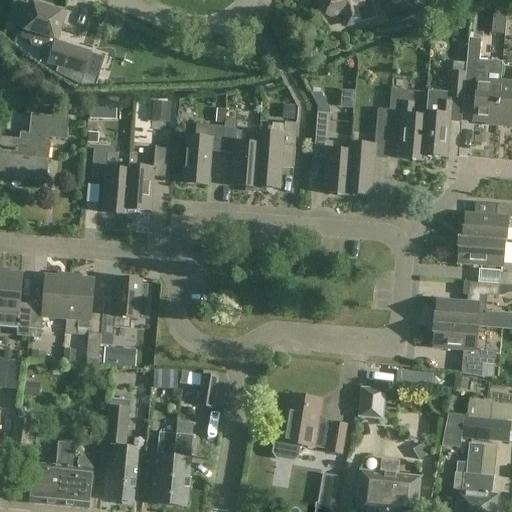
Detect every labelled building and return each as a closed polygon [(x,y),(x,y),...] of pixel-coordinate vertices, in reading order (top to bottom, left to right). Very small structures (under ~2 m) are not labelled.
[(323,0),(323,1),(326,13),(331,16),(343,12),(347,26),(376,19),(370,0),(323,0)] [(382,0),(387,15),(414,8),(411,0),(382,0)] [(31,47),(51,53),(55,43),(63,15),(60,14),(59,12),(55,10),(52,12),(42,9),(41,6),(37,5),(35,6),(31,5),(22,36),(23,39),(28,40),(31,47)] [(467,39),(465,74),(463,93),(474,93),(472,122),(485,123),(485,126),(497,126),(500,81),(502,63),(498,63),(496,61),(494,61),(492,62),(478,61),(479,40),(467,39)] [(91,54),(55,43),(51,53),(48,63),(85,74),(91,54)] [(451,73),(449,99),(461,100),(462,92),(463,93),(465,74),(451,73)] [(511,125),(511,82),(500,81),(497,126),(508,127),(508,125),(511,125)] [(336,92),(336,107),(350,107),(351,92),(336,92)] [(439,115),(425,114),(421,162),(422,162),(423,158),(432,159),(432,156),(446,157),(450,104),(440,103),(439,115)] [(423,114),(423,118),(411,117),(411,105),(402,104),(398,156),(411,158),(411,161),(421,162),(425,114),(423,114)] [(90,122),(102,122),(102,109),(90,109),(90,122)] [(390,110),(377,110),(375,138),(387,139),(390,110)] [(315,141),(328,142),(330,114),(317,113),(315,141)] [(0,172),(45,178),(49,145),(48,145),(48,138),(65,140),(67,120),(32,116),(29,136),(20,143),(0,141),(0,143),(0,172)] [(265,190),(265,188),(279,189),(282,147),(294,148),(296,124),(283,123),(282,135),(259,133),(258,144),(259,145),(257,165),(255,190),(265,190)] [(195,138),(187,137),(183,184),(207,186),(209,152),(222,153),(223,129),(224,127),(196,125),(195,138)] [(236,130),(223,129),(222,153),(233,154),(231,185),(245,186),(245,189),(255,190),(257,165),(259,145),(258,144),(246,143),(246,138),(236,137),(236,130)] [(349,151),(350,151),(347,196),(357,197),(357,195),(371,196),(375,146),(350,144),(349,151)] [(127,216),(127,212),(136,213),(136,211),(150,211),(152,177),(165,178),(167,150),(154,149),(153,169),(130,167),(126,216),(127,216)] [(102,211),(116,212),(116,215),(126,216),(130,167),(128,167),(127,171),(106,170),(107,151),(93,150),(91,178),(104,179),(102,211)] [(327,150),(324,193),(337,194),(337,196),(347,196),(350,151),(349,151),(327,150)] [(457,237),(456,238),(505,241),(507,218),(511,218),(511,205),(496,204),(495,217),(465,215),(464,228),(462,228),(461,237),(457,237)] [(456,249),(457,249),(456,264),(502,267),(504,243),(505,243),(505,241),(456,238),(456,249)] [(10,270),(0,269),(0,314),(19,316),(17,337),(28,338),(29,329),(30,305),(19,304),(22,274),(9,273),(10,270)] [(30,305),(29,329),(28,338),(41,339),(43,319),(66,320),(70,275),(58,274),(58,277),(46,276),(43,306),(30,305)] [(511,286),(511,274),(499,274),(499,285),(499,286),(511,286)] [(89,334),(101,335),(103,316),(90,315),(93,280),(81,279),(81,276),(70,275),(66,320),(78,321),(78,329),(89,330),(89,334)] [(103,316),(101,335),(101,336),(114,337),(114,329),(130,330),(131,319),(138,320),(141,282),(118,279),(115,304),(104,303),(103,316)] [(511,314),(478,312),(479,296),(499,297),(499,286),(499,285),(464,283),(463,299),(466,299),(466,303),(436,301),(435,315),(433,315),(432,325),(477,328),(511,330),(511,314)] [(431,335),(434,335),(433,349),(463,351),(462,363),(495,365),(495,353),(475,351),(477,328),(432,325),(431,335)] [(89,334),(87,359),(99,359),(101,336),(101,335),(89,334)] [(103,367),(113,368),(115,351),(104,350),(103,367)] [(62,364),(74,365),(75,353),(63,352),(62,364)] [(0,360),(0,387),(19,390),(21,363),(0,360)] [(185,369),(183,383),(196,385),(198,370),(185,369)] [(154,374),(153,389),(178,391),(179,376),(154,374)] [(197,405),(213,408),(218,379),(202,376),(197,405)] [(359,417),(381,419),(384,391),(362,389),(359,417)] [(333,423),(332,430),(317,427),(321,401),(289,395),(281,441),(280,441),(275,444),(273,453),(277,458),(292,460),(297,457),(299,445),(313,447),(328,449),(328,452),(341,454),(341,450),(349,451),(356,411),(348,409),(345,426),(333,423)] [(463,416),(451,415),(448,437),(484,441),(486,421),(488,401),(469,399),(467,418),(463,418),(463,416)] [(488,401),(486,421),(484,441),(509,444),(511,415),(511,406),(492,404),(493,402),(488,401)] [(93,429),(107,430),(109,409),(95,407),(93,429)] [(107,430),(106,444),(126,446),(129,410),(109,408),(109,409),(107,430)] [(16,421),(11,455),(29,457),(33,424),(16,421)] [(92,431),(92,441),(103,442),(104,432),(92,431)] [(170,507),(174,460),(176,435),(160,434),(158,458),(157,458),(152,505),(170,507)] [(176,435),(174,460),(170,507),(187,508),(192,461),(191,461),(193,437),(176,435)] [(74,445),(58,443),(56,467),(34,465),(34,469),(31,470),(30,478),(33,480),(31,501),(34,505),(73,508),(78,469),(72,469),(74,445)] [(428,454),(422,444),(413,450),(419,460),(428,454)] [(476,511),(480,477),(482,461),(483,446),(469,444),(467,464),(457,463),(452,507),(456,507),(455,511),(476,511)] [(494,462),(496,447),(483,446),(482,461),(494,462)] [(114,448),(109,501),(121,502),(123,505),(130,506),(132,503),(135,503),(140,450),(114,448)] [(79,457),(78,469),(73,508),(88,509),(90,487),(93,485),(94,478),(91,477),(93,458),(79,457)] [(352,508),(357,508),(356,511),(355,511),(415,511),(419,480),(420,478),(417,478),(397,476),(398,463),(382,461),(381,474),(362,472),(360,472),(360,474),(358,496),(354,495),(352,508)] [(493,511),(494,511),(496,511),(498,511),(500,498),(491,497),(493,478),(480,477),(476,511),(493,511)] [(333,508),(335,498),(320,496),(318,505),(333,508)]
